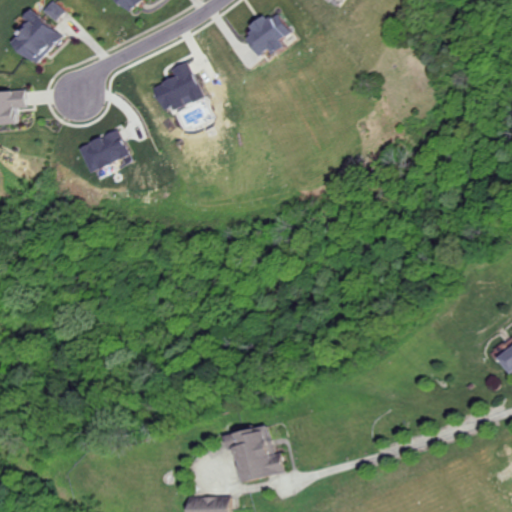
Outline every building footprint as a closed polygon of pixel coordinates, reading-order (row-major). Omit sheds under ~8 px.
[(112,0),(131,10),(136,0),(112,0)] [(59,21),(68,11),(57,1),(48,10),(59,21)] [(254,55),(268,49),(269,51),(281,46),(277,38),(288,33),(278,10),(246,25),(250,33),(245,35),(254,55)] [(44,65),(61,28),(28,13),(11,49),(44,65)] [(201,99),(190,61),(171,66),(174,78),(151,85),(158,110),(171,106),(172,107),(201,99)] [(0,124),(21,124),(20,107),(29,107),(29,90),(0,90),(0,124)] [(78,145),(89,171),(129,155),(118,129),(78,145)] [(511,372),(511,344),(495,355),(506,375),(511,372)] [(235,480),(287,474),(285,454),(276,455),(272,427),(229,432),(235,480)] [(228,511),(229,511),(235,511),(235,497),(187,497),(186,511),(228,511)]
